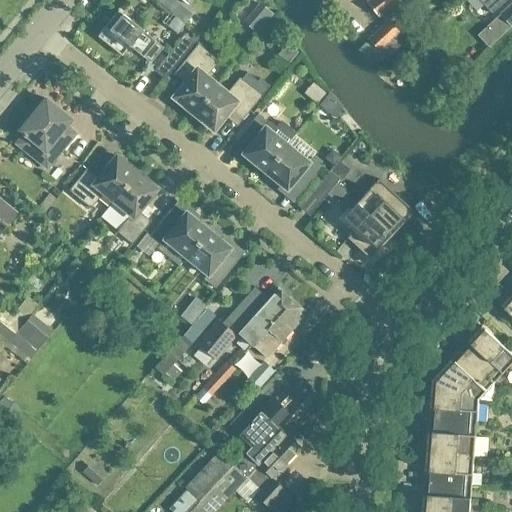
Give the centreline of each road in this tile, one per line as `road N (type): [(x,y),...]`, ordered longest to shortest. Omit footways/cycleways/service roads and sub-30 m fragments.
road 1 (residential): [(394,324),(38,26)]
road 2 (residential): [(359,511),(372,358),(394,324)]
road 3 (residential): [(394,324),(511,201)]
